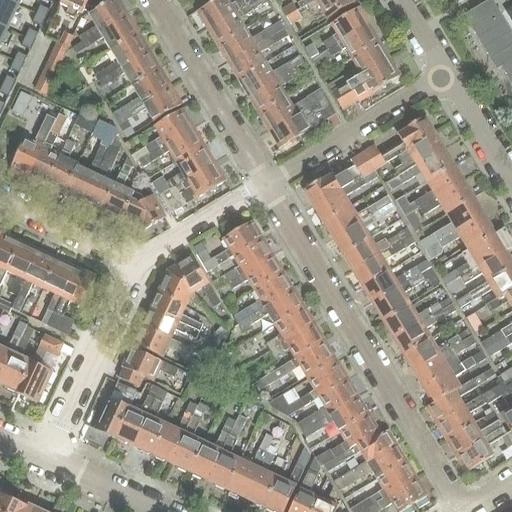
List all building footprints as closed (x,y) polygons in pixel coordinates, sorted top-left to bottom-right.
[(4,0),(0,0),(0,26),(8,30),(19,7),(4,0)] [(61,0),(60,2),(70,7),(66,16),(74,19),(77,13),(82,15),(88,0),(61,0)] [(112,0),(106,4),(87,15),(95,28),(88,32),(91,37),(126,17),(115,0),(112,0)] [(239,0),(231,5),(227,0),(216,0),(198,12),(199,13),(197,14),(204,26),(206,25),(208,29),(255,0),(239,0)] [(265,0),(255,0),(208,29),(211,33),(209,34),(217,47),(245,29),(239,20),(253,12),(267,3),(265,0)] [(304,0),(297,5),(299,9),(300,10),(306,6),(316,0),(304,0)] [(351,0),(316,0),(306,6),(310,11),(317,7),(325,21),(345,8),(354,3),(351,0)] [(489,0),(463,16),(492,63),(496,70),(501,68),(511,85),(511,34),(491,0),(489,0)] [(291,4),(280,10),(285,17),(296,11),(291,4)] [(40,6),(36,15),(45,19),(49,10),(40,6)] [(357,9),(349,14),(329,26),(336,36),(322,44),(326,51),(368,26),(365,22),(366,21),(360,10),(358,10),(357,9)] [(290,27),(299,21),(301,20),(296,11),(285,17),(290,27)] [(36,15),(32,23),(41,27),(45,19),(36,15)] [(84,42),(72,48),(76,55),(101,40),(108,51),(136,34),(126,17),(91,37),(84,42)] [(245,29),(217,47),(225,60),(226,59),(229,63),(283,30),(279,23),(251,39),(245,29)] [(368,26),(326,51),(331,58),(344,50),(350,60),(379,42),(371,29),(370,30),(368,26)] [(29,30),(25,38),(34,42),(38,34),(29,30)] [(283,30),(229,63),(231,67),(230,68),(238,81),(266,64),(260,54),(287,37),(283,30)] [(68,47),(72,38),(63,33),(59,43),(68,47)] [(94,77),(97,82),(148,53),(136,34),(108,51),(116,63),(94,77)] [(25,38),(21,47),(30,51),(34,42),(25,38)] [(355,68),(327,86),(331,93),(348,82),(359,75),(360,76),(388,60),(385,56),(387,55),(379,42),(350,60),(355,68)] [(57,45),(54,50),(64,55),(67,48),(57,43),(57,45)] [(313,45),(305,50),(307,54),(311,60),(319,55),(313,45)] [(54,50),(51,57),(61,61),(64,55),(54,50)] [(319,55),(311,60),(315,68),(331,58),(326,51),(319,55)] [(18,53),(14,62),(23,66),(27,57),(18,53)] [(123,75),(130,87),(158,70),(148,53),(97,82),(101,88),(123,75)] [(266,64),(238,81),(245,94),(247,93),(249,97),(290,73),(289,72),(303,64),(299,56),(285,65),(286,65),(272,73),(266,64)] [(51,57),(48,64),(58,68),(61,61),(51,57)] [(348,82),(331,93),(337,103),(342,111),(370,95),(399,77),(397,75),(399,75),(392,63),(391,64),(388,60),(360,76),(359,75),(348,82)] [(14,62),(10,70),(19,74),(23,66),(14,62)] [(48,64),(45,71),(55,75),(58,68),(48,64)] [(112,115),(111,115),(115,121),(169,88),(158,70),(130,87),(137,99),(131,103),(112,115)] [(45,71),(41,77),(51,82),(55,75),(45,71)] [(290,73),(249,97),(252,101),(250,102),(258,115),(287,98),(281,88),(294,80),(290,73)] [(7,77),(3,85),(12,89),(16,81),(7,77)] [(41,77),(38,84),(48,89),(51,82),(41,77)] [(38,84),(35,91),(43,95),(45,96),(48,89),(38,84)] [(3,85),(0,90),(0,94),(8,98),(12,89),(3,85)] [(169,88),(115,121),(118,126),(127,121),(138,114),(144,111),(152,123),(180,106),(169,88)] [(287,98),(258,115),(266,128),(267,127),(270,131),(325,98),(320,90),(306,99),(306,100),(293,107),(287,98)] [(21,93),(16,103),(27,108),(32,99),(21,93)] [(326,121),(328,120),(335,115),(325,98),(270,131),(272,135),(271,136),(278,148),(279,147),(280,149),(299,138),(300,139),(309,134),(308,132),(309,131),(326,120),(326,121)] [(159,139),(145,148),(149,155),(192,129),(189,125),(191,124),(183,111),(181,112),(180,111),(153,128),(159,139)] [(95,130),(98,123),(81,114),(77,122),(95,130)] [(56,120),(50,132),(57,136),(63,124),(66,118),(59,115),(58,115),(56,120)] [(14,161),(10,169),(12,169),(11,171),(23,177),(24,175),(29,177),(50,132),(56,120),(48,117),(36,143),(25,138),(14,161)] [(375,147),(363,155),(374,171),(396,158),(435,134),(435,133),(433,134),(431,131),(432,130),(425,117),(397,134),(403,144),(381,157),(375,147)] [(127,121),(118,126),(122,133),(123,132),(131,128),(127,121)] [(95,130),(94,132),(105,138),(106,135),(113,138),(115,138),(119,136),(114,129),(99,122),(98,123),(95,130)] [(149,155),(138,161),(138,162),(142,169),(168,153),(174,164),(204,146),(196,133),(194,134),(192,129),(149,155)] [(50,132),(29,177),(34,179),(33,181),(45,187),(46,185),(61,155),(51,150),(57,136),(50,132)] [(401,166),(393,171),(398,178),(443,151),(441,147),(442,146),(435,134),(396,158),(401,166)] [(115,138),(113,138),(106,135),(105,138),(90,169),(79,164),(65,194),(64,196),(76,202),(77,200),(83,203),(109,148),(110,148),(115,138)] [(115,138),(110,148),(119,153),(121,148),(122,147),(115,138)] [(61,155),(46,185),(51,188),(51,190),(63,195),(64,194),(65,194),(79,164),(69,159),(76,145),(67,141),(61,155)] [(180,174),(165,183),(170,191),(213,165),(210,160),(212,159),(204,146),(174,164),(180,174)] [(109,148),(83,203),(90,206),(89,208),(101,213),(102,212),(116,181),(107,177),(119,153),(110,148),(109,148)] [(443,151),(398,178),(402,185),(420,175),(425,183),(454,166),(447,154),(445,155),(443,151)] [(331,174),(303,191),(311,203),(313,202),(315,207),(362,179),(374,172),(374,171),(363,155),(351,162),(354,167),(334,180),(331,174)] [(127,158),(123,166),(131,169),(133,168),(127,158)] [(170,191),(160,197),(166,206),(171,215),(182,208),(186,205),(179,195),(189,189),(196,199),(197,199),(224,183),(223,182),(225,181),(217,168),(216,169),(213,165),(170,191)] [(124,185),(131,169),(123,166),(116,181),(102,212),(108,215),(108,216),(120,222),(135,190),(124,185)] [(431,192),(413,203),(417,210),(462,183),(460,179),(462,178),(454,166),(425,183),(431,192)] [(374,172),(362,179),(366,185),(378,178),(374,172)] [(162,178),(152,184),(155,189),(160,197),(170,191),(165,183),(162,178)] [(398,178),(387,184),(392,192),(402,185),(398,178)] [(362,179),(315,207),(318,210),(316,212),(323,223),(351,207),(345,198),(366,185),(362,179)] [(439,207),(445,216),(474,198),(467,186),(465,187),(462,183),(417,210),(421,217),(439,207)] [(164,219),(159,210),(151,197),(146,199),(143,194),(135,190),(120,222),(142,233),(143,232),(164,219)] [(351,207),(323,223),(330,236),(332,234),(335,239),(391,205),(387,199),(386,197),(356,215),(351,207)] [(403,198),(395,203),(404,218),(412,213),(408,206),(403,198)] [(474,198),(445,216),(450,224),(442,229),(419,243),(424,251),(482,215),(480,211),(481,210),(474,198)] [(335,244),(343,256),(370,239),(365,230),(395,211),(391,205),(335,239),(337,243),(335,244)] [(421,225),(414,214),(405,220),(412,231),(421,225)] [(482,215),(424,251),(426,255),(430,262),(439,257),(441,249),(459,239),(465,249),(466,250),(495,233),(494,231),(486,218),(484,219),(482,215)] [(228,250),(213,259),(218,266),(233,257),(261,240),(258,236),(260,235),(253,224),(251,225),(250,223),(222,240),(227,248),(228,250)] [(352,267),(354,271),(410,237),(406,230),(386,242),(384,240),(374,246),(370,239),(343,256),(350,268),(352,267)] [(1,235),(0,236),(0,288),(3,281),(7,274),(6,273),(19,243),(15,241),(16,240),(2,233),(1,235)] [(472,261),(455,271),(460,278),(504,252),(502,248),(503,247),(496,234),(495,233),(466,250),(467,252),(472,261)] [(410,237),(354,271),(357,275),(355,276),(358,281),(362,288),(390,271),(384,262),(414,244),(410,237)] [(239,267),(225,276),(229,283),(271,258),(269,253),(270,252),(264,241),(262,242),(261,240),(233,257),(239,267)] [(19,243),(6,273),(7,274),(16,278),(15,281),(9,294),(17,297),(38,252),(33,250),(34,248),(21,242),(20,244),(19,243)] [(205,251),(196,256),(206,273),(218,266),(213,259),(213,258),(210,260),(205,251)] [(11,310),(19,314),(32,286),(43,291),(58,259),(43,253),(43,254),(38,252),(17,297),(13,306),(11,310)] [(504,252),(460,278),(464,286),(471,281),(480,275),(484,281),(486,284),(511,268),(511,261),(508,255),(506,256),(504,252)] [(206,281),(198,266),(192,258),(187,262),(186,260),(175,266),(176,268),(190,291),(194,295),(201,290),(212,310),(220,305),(209,285),(206,281)] [(271,258),(229,283),(233,290),(247,281),(253,291),(283,274),(276,261),(274,262),(271,258)] [(58,259),(43,291),(54,296),(47,310),(55,314),(75,270),(71,268),(71,266),(58,259)] [(425,261),(415,267),(420,275),(430,269),(425,261)] [(390,271),(362,288),(370,300),(371,299),(374,303),(420,275),(415,267),(395,280),(390,271)] [(162,281),(157,293),(187,307),(189,301),(193,304),(195,308),(200,305),(194,295),(190,291),(176,268),(168,272),(166,278),(164,277),(162,281)] [(511,268),(486,284),(468,294),(473,302),(490,291),(495,299),(511,289),(511,268)] [(430,269),(420,275),(425,283),(435,277),(430,269)] [(75,270),(55,314),(62,317),(69,302),(81,308),(93,281),(94,279),(94,278),(94,277),(81,270),(80,272),(75,270)] [(455,271),(441,280),(442,281),(446,287),(460,278),(455,271)] [(259,301),(232,318),(234,323),(236,325),(292,292),(289,287),(291,286),(288,281),(283,274),(253,291),(259,301)] [(420,275),(374,303),(376,307),(374,308),(382,321),(383,322),(410,305),(409,304),(404,296),(425,283),(420,275)] [(216,281),(212,283),(216,291),(229,283),(225,276),(216,281)] [(460,278),(446,287),(450,295),(464,286),(460,278)] [(229,283),(216,291),(220,298),(233,290),(229,283)] [(511,289),(495,299),(484,306),(490,314),(508,303),(511,309),(511,289)] [(292,292),(236,325),(240,332),(268,316),(274,326),(304,308),(296,295),(295,296),(292,292)] [(187,307),(157,293),(151,305),(153,305),(151,310),(198,333),(199,332),(202,326),(182,317),(187,307)] [(468,294),(455,302),(459,310),(473,302),(468,294)] [(11,310),(13,306),(0,299),(0,309),(9,314),(11,310)] [(410,305),(383,322),(384,324),(391,336),(393,335),(395,339),(441,311),(437,304),(417,316),(411,307),(410,305)] [(451,305),(441,311),(446,318),(456,312),(451,305)] [(280,336),(265,345),(269,352),(313,326),(310,322),(312,321),(304,308),(274,326),(280,336)] [(146,315),(141,327),(171,341),(175,332),(195,341),(198,333),(151,310),(148,316),(146,315)] [(441,311),(395,339),(398,343),(396,344),(403,356),(431,339),(425,330),(446,318),(441,311)] [(55,314),(48,327),(58,332),(67,336),(73,324),(73,323),(62,317),(55,314)] [(474,315),(466,320),(475,335),(483,330),(474,315)] [(511,324),(487,340),(481,344),(485,351),(511,334),(511,324)] [(18,325),(13,336),(20,340),(26,328),(25,328),(18,325)] [(295,360),(323,344),(322,341),(324,340),(317,329),(315,330),(313,326),(269,352),(273,359),(288,349),(294,359),(295,360)] [(132,345),(141,349),(163,359),(167,350),(187,359),(191,350),(171,341),(141,327),(140,328),(142,329),(140,333),(138,332),(132,345)] [(20,340),(0,383),(0,384),(4,387),(4,388),(17,394),(31,363),(21,358),(34,332),(26,328),(20,340)] [(467,330),(457,336),(461,344),(471,338),(467,330)] [(214,333),(211,345),(216,349),(217,351),(221,341),(220,340),(214,333)] [(511,334),(485,351),(489,358),(495,354),(511,344),(511,334)] [(6,351),(0,348),(0,383),(20,340),(13,336),(6,351)] [(57,357),(58,356),(63,345),(44,336),(31,363),(17,394),(36,404),(51,372),(39,367),(46,352),(57,357)] [(431,339),(403,356),(411,368),(413,367),(415,371),(461,344),(457,336),(436,348),(431,339)] [(471,338),(461,344),(465,350),(475,344),(471,338)] [(209,343),(204,355),(211,359),(216,349),(211,345),(209,343)] [(279,369),(256,383),(260,391),(275,382),(299,367),(305,377),(306,379),(335,362),(334,361),(332,358),(334,358),(327,346),(326,347),(323,344),(295,360),(294,359),(279,369)] [(461,344),(415,371),(417,375),(416,376),(423,389),(425,388),(451,373),(450,371),(460,364),(456,356),(465,350),(461,344)] [(144,378),(154,383),(159,372),(173,379),(174,380),(178,370),(141,354),(132,349),(130,355),(128,354),(121,367),(123,368),(123,369),(119,379),(128,384),(139,389),(144,378)] [(480,352),(470,358),(475,366),(484,360),(481,353),(480,352)] [(451,373),(425,388),(427,392),(426,393),(432,404),(460,388),(454,378),(475,366),(470,358),(460,364),(450,371),(451,373)] [(314,392),(299,400),(304,408),(318,399),(318,398),(346,381),(344,377),(345,376),(339,365),(337,366),(336,364),(335,362),(306,379),(308,381),(314,392)] [(508,382),(511,380),(511,368),(503,374),(507,381),(508,382)] [(490,369),(482,375),(486,382),(494,377),(490,369)] [(432,404),(427,407),(430,412),(428,413),(436,425),(438,424),(464,408),(464,407),(458,399),(486,382),(482,375),(460,388),(432,404)] [(296,424),(300,433),(357,399),(354,394),(356,393),(349,382),(347,383),(346,381),(318,398),(318,399),(324,408),(310,417),(309,417),(296,424)] [(511,384),(510,385),(508,382),(507,381),(503,383),(511,398),(511,384)] [(117,383),(113,391),(124,396),(128,389),(117,383)] [(511,398),(503,383),(495,388),(501,398),(508,410),(499,416),(505,425),(511,435),(511,398)] [(152,387),(148,397),(155,400),(160,390),(159,390),(160,390),(153,387),(152,387)] [(495,388),(482,396),(483,397),(488,405),(492,403),(501,398),(495,388)] [(109,399),(94,431),(115,440),(130,407),(136,393),(128,389),(124,396),(121,404),(109,399)] [(160,390),(155,400),(163,404),(167,395),(167,394),(160,390)] [(282,396),(268,405),(270,408),(279,413),(287,417),(304,408),(299,400),(298,399),(287,406),(282,396)] [(464,408),(438,424),(440,428),(438,429),(445,441),(474,424),(468,415),(486,404),(487,406),(488,405),(483,397),(482,396),(464,407),(464,408)] [(130,407),(115,440),(128,446),(129,445),(134,447),(155,400),(148,397),(140,412),(130,407)] [(357,399),(300,433),(304,441),(318,432),(318,431),(333,423),(338,433),(369,415),(361,402),(359,403),(357,399)] [(155,400),(134,447),(138,449),(137,451),(152,457),(167,424),(156,419),(163,404),(155,400)] [(191,404),(186,414),(192,418),(197,407),(191,404)] [(197,407),(192,418),(200,421),(203,414),(206,408),(198,404),(197,407)] [(167,424),(152,457),(166,464),(166,462),(171,464),(192,418),(186,414),(185,414),(177,429),(167,424)] [(345,443),(330,452),(334,460),(378,434),(375,428),(376,427),(369,415),(338,433),(345,443)] [(234,426),(230,435),(237,439),(242,429),(245,421),(238,417),(236,422),(234,426)] [(192,418),(171,464),(176,466),(175,468),(190,475),(205,442),(193,436),(200,421),(192,418)] [(228,418),(222,431),(230,435),(234,426),(236,422),(228,418)] [(454,452),(457,456),(502,429),(501,427),(497,422),(479,433),(474,424),(445,441),(453,453),(454,452)] [(502,429),(457,456),(459,460),(458,461),(465,474),(493,457),(488,447),(501,439),(506,436),(502,429)] [(205,442),(190,475),(203,481),(204,479),(208,482),(230,435),(222,431),(215,447),(205,442)] [(334,460),(323,467),(327,474),(359,454),(365,464),(395,446),(394,445),(396,444),(389,433),(387,434),(386,433),(380,437),(378,434),(334,460)] [(230,435),(208,482),(213,484),(212,486),(226,492),(241,459),(230,454),(237,439),(230,435)] [(265,435),(258,448),(267,452),(273,439),(272,439),(265,435)] [(511,444),(506,436),(501,439),(507,449),(511,446),(511,444)] [(365,464),(333,483),(339,493),(371,474),(375,480),(407,462),(399,449),(397,450),(395,446),(365,464)] [(241,459),(226,492),(239,498),(240,497),(245,499),(267,452),(258,448),(251,464),(241,459)] [(277,477),(263,509),(268,511),(284,511),(287,507),(308,462),(310,457),(303,449),(299,458),(288,482),(277,477)] [(267,452),(245,499),(250,501),(249,503),(263,509),(277,477),(267,472),(275,456),(267,452)] [(330,452),(316,461),(320,468),(320,469),(323,467),(334,460),(330,452)] [(314,459),(307,472),(316,476),(317,476),(320,469),(314,459)] [(382,491),(350,510),(350,511),(363,511),(416,481),(413,476),(414,475),(407,462),(375,480),(382,491)] [(290,509),(289,511),(312,511),(319,498),(309,493),(317,476),(316,476),(307,472),(290,509)] [(416,481),(363,511),(380,511),(392,505),(395,511),(401,511),(426,498),(416,481)] [(328,502),(319,498),(312,511),(334,511),(339,502),(332,490),(328,498),(330,499),(328,502)] [(0,511),(8,511),(14,499),(0,492),(0,511)] [(14,499),(8,511),(31,511),(33,510),(28,508),(29,506),(14,499)] [(334,511),(345,511),(339,502),(334,511)]
